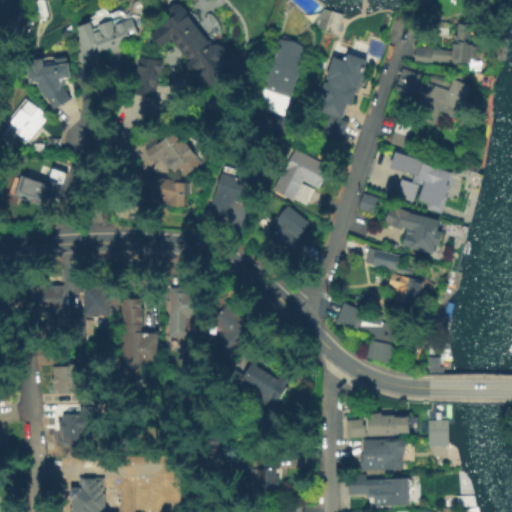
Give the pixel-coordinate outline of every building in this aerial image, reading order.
[(179,4),(232,67),(199,95),(181,73),(194,63),(178,43),(165,54),(152,38),(170,23),(164,17),(179,4)] [(71,35),(127,7),(140,33),(100,53),(105,64),(89,72),(71,35)] [(478,29),(475,66),(430,61),(432,46),(453,48),(455,27),(478,29)] [(287,111),(259,102),(280,38),(308,47),(287,111)] [(132,97),(140,53),(162,58),(154,101),(132,97)] [(315,112),(332,61),(344,65),(347,59),(367,66),(341,146),(321,140),(329,116),(315,112)] [(66,60),(69,79),(64,80),(64,82),(62,87),(70,101),(54,110),(48,98),(44,100),(35,84),(28,85),(25,64),(42,62),(43,67),(45,66),(50,65),(54,65),(55,66),(55,61),(66,60)] [(408,69),(468,86),(459,119),(398,102),(408,69)] [(1,133),(30,102),(50,120),(21,151),(1,133)] [(408,122),(394,119),(390,143),(403,146),(408,122)] [(146,150),(176,130),(194,157),(172,172),(164,161),(156,166),(146,150)] [(272,188),(291,150),(327,169),(308,206),(272,188)] [(74,173),(61,211),(21,197),(34,159),(74,173)] [(406,204),(412,166),(452,173),(446,211),(406,204)] [(141,173),(191,187),(184,213),(134,199),(141,173)] [(224,176),(257,189),(248,212),(233,206),(225,226),(208,219),(224,176)] [(358,211),(362,195),(379,200),(374,216),(358,211)] [(288,206),(311,226),(302,236),(309,242),(294,260),(264,235),(288,206)] [(393,209),(443,222),(435,253),(405,245),(409,231),(388,225),(393,209)] [(364,264),(390,269),(385,298),(416,304),(419,289),(425,290),(427,281),(410,278),(412,267),(396,264),(398,253),(367,248),(364,264)] [(28,312),(28,282),(65,283),(65,312),(28,312)] [(111,290),(111,316),(86,316),(86,290),(111,290)] [(188,337),(171,337),(171,292),(203,292),(203,318),(188,318),(188,337)] [(146,314),(146,330),(159,330),(159,369),(121,369),(122,293),(159,293),(158,314),(146,314)] [(390,365),(365,355),(371,339),(339,326),(348,303),(405,326),(390,365)] [(227,363),(211,344),(227,330),(218,319),(234,306),(259,336),(227,363)] [(273,408),(241,383),(260,359),(292,385),(273,408)] [(425,359),(442,359),(442,375),(425,375),(425,359)] [(57,392),(57,365),(90,365),(90,392),(57,392)] [(368,423),(368,417),(411,414),(413,436),(349,440),(348,424),(368,423)] [(62,440),(62,417),(88,417),(88,440),(62,440)] [(446,445),(446,419),(426,419),(426,445),(446,445)] [(362,471),(360,442),(404,440),(406,469),(362,471)] [(259,491),(259,469),(278,469),(278,491),(259,491)] [(108,508),(108,511),(93,511),(93,508),(83,508),(83,474),(108,474),(108,508)] [(373,497),(352,498),(351,481),(410,478),(412,506),(373,508),(373,497)]
